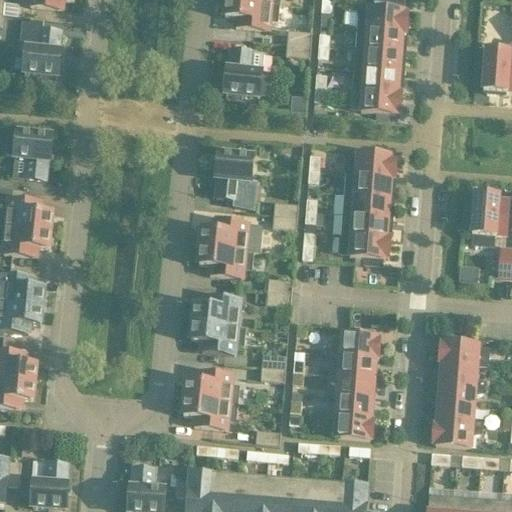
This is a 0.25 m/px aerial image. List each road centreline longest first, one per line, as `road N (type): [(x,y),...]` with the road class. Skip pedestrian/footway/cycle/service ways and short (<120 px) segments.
road 1 (residential): [(199,0),(159,407),(102,434)]
road 2 (residential): [(102,434),(62,394),(102,0)]
road 3 (residential): [(419,306),(444,0)]
road 4 (residential): [(405,511),(419,306)]
road 5 (residential): [(297,295),(419,306)]
